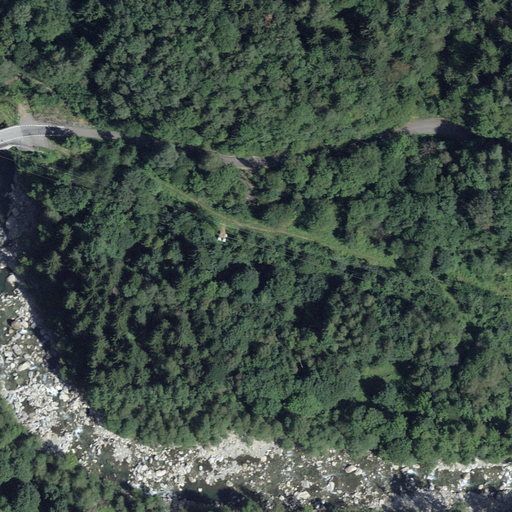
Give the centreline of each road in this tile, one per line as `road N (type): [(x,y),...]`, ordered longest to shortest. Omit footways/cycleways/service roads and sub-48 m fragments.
road 1 (track): [(268,229),(422,268),(447,287),(468,322),(472,349),(459,369),(412,366),(370,379),(367,397),(385,412),(511,425)]
road 2 (tertiary): [(0,140),(84,137),(250,161),(437,128),(511,156)]
road 3 (track): [(268,229),(226,218),(147,174),(23,134)]
